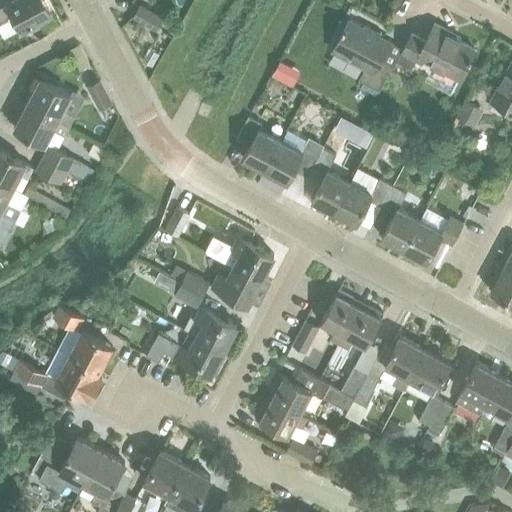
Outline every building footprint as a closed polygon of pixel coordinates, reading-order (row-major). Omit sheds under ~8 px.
[(0,0),(0,18),(13,12),(22,30),(52,14),(44,0),(0,0)] [(158,29),(164,18),(139,4),(133,16),(158,29)] [(349,20),(333,50),(365,67),(358,79),(362,82),(379,91),(393,66),(382,60),(391,43),(378,36),(379,34),(365,26),(364,28),(349,20)] [(403,49),(396,61),(412,69),(418,57),(459,79),(475,49),(451,36),(453,32),(435,23),(425,41),(411,33),(403,49)] [(279,60),(270,76),(280,81),(289,65),(279,60)] [(511,60),(491,100),(511,111),(511,60)] [(100,109),(113,102),(100,79),(88,86),(100,109)] [(28,104),(70,126),(76,115),(65,109),(72,96),(40,80),(28,104)] [(470,123),(479,107),(465,100),(457,116),(470,123)] [(70,126),(28,104),(15,128),(46,144),(53,130),(65,136),(70,126)] [(265,170),(281,140),(259,128),(262,123),(248,116),(236,138),(249,145),(242,158),(265,170)] [(363,125),(356,138),(367,144),(373,131),(363,125)] [(307,176),(311,169),(322,147),(324,144),(308,136),(300,150),(281,140),(265,170),(287,182),(294,169),(307,176)] [(50,145),(43,158),(68,171),(81,177),(87,165),(75,158),(50,145)] [(336,154),(322,147),(311,169),(323,176),(311,199),(333,211),(350,181),(328,170),(336,154)] [(0,150),(0,181),(14,188),(21,175),(28,179),(34,168),(0,150)] [(68,171),(43,158),(37,170),(62,183),(68,171)] [(463,189),(479,198),(486,185),(470,177),(463,189)] [(371,193),(350,181),(333,211),(356,223),(368,200),(381,207),(393,185),(379,178),(371,193)] [(28,196),(23,193),(14,188),(0,181),(0,244),(4,242),(21,209),(28,196)] [(23,193),(28,196),(66,215),(70,208),(27,185),(23,193)] [(406,192),(393,185),(381,207),(394,214),(382,237),(404,249),(420,219),(398,207),(406,192)] [(178,236),(190,213),(178,207),(166,229),(178,236)] [(420,219),(404,249),(426,261),(439,238),(452,245),(463,223),(450,216),(442,231),(420,219)] [(214,234),(205,250),(216,256),(234,265),(261,280),(275,255),(239,236),(234,245),(214,234)] [(511,250),(503,268),(511,272),(511,250)] [(180,282),(204,294),(210,282),(176,264),(170,276),(180,282)] [(219,274),(212,286),(248,305),(261,280),(234,265),(226,279),(219,274)] [(511,272),(503,268),(491,290),(511,301),(511,272)] [(204,294),(180,282),(174,294),(198,306),(204,294)] [(338,344),(361,301),(338,289),(320,322),(336,330),(330,339),(338,344)] [(361,301),(338,344),(348,349),(353,339),(364,346),(366,346),(384,313),(361,301)] [(77,329),(84,318),(60,305),(54,316),(77,329)] [(189,331),(197,336),(224,350),(237,325),(202,306),(195,318),(191,316),(185,329),(189,331)] [(306,352),(320,326),(306,319),(292,344),(306,352)] [(82,330),(69,355),(99,371),(113,346),(82,330)] [(159,332),(147,355),(160,362),(165,351),(176,356),(211,375),(224,350),(197,336),(189,331),(182,344),(159,332)] [(410,378),(425,349),(401,336),(386,364),(399,372),(393,383),(404,389),(410,378)] [(450,363),(425,349),(410,378),(435,391),(450,363)] [(4,350),(0,352),(0,362),(14,370),(20,358),(4,350)] [(20,358),(14,370),(40,384),(64,397),(70,387),(90,398),(102,374),(99,372),(99,371),(69,355),(56,378),(48,373),(20,358)] [(373,363),(355,396),(354,399),(365,405),(384,369),(373,363)] [(481,414),(501,376),(476,363),(461,391),(457,400),(481,414)] [(354,364),(341,389),(342,389),(355,396),(360,387),(368,372),(354,365),(354,364)] [(279,372),(267,395),(301,413),(312,391),(323,397),(348,410),(354,399),(355,396),(342,389),(297,365),(290,378),(279,372)] [(14,370),(9,378),(36,392),(40,384),(14,370)] [(481,414),(480,415),(492,421),(492,420),(497,411),(511,418),(511,415),(511,382),(501,376),(481,414)] [(301,413),(267,395),(255,418),(289,436),(295,425),(302,429),(308,417),(301,413)] [(432,395),(419,419),(430,425),(443,400),(432,395)] [(430,425),(427,430),(439,436),(455,407),(443,400),(430,425)] [(504,426),(494,445),(506,452),(511,440),(511,423),(507,421),(504,426)] [(45,446),(41,454),(54,462),(66,439),(63,438),(53,432),(45,446)] [(84,483),(102,450),(77,436),(59,471),(46,464),(39,479),(62,492),(71,476),(84,483)] [(286,450),(311,464),(318,450),(293,436),(286,450)] [(427,453),(433,441),(424,437),(419,449),(427,453)] [(102,450),(84,483),(97,490),(92,501),(112,511),(114,511),(125,492),(113,486),(126,462),(102,450)] [(169,494),(186,463),(161,450),(144,481),(169,494)] [(169,494),(165,502),(183,511),(191,511),(211,476),(186,463),(169,494)] [(491,479),(501,485),(509,470),(499,465),(491,479)] [(128,511),(136,498),(125,492),(114,511),(128,511)] [(241,511),(223,502),(218,511),(241,511)]
